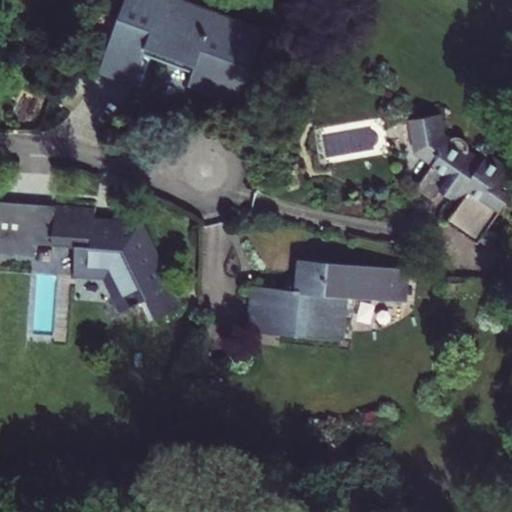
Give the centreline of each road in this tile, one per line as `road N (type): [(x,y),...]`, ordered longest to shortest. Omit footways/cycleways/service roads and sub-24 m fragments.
road 1 (residential): [(0,146),(163,176),(215,167)]
road 2 (unknown): [(215,167),(365,221)]
